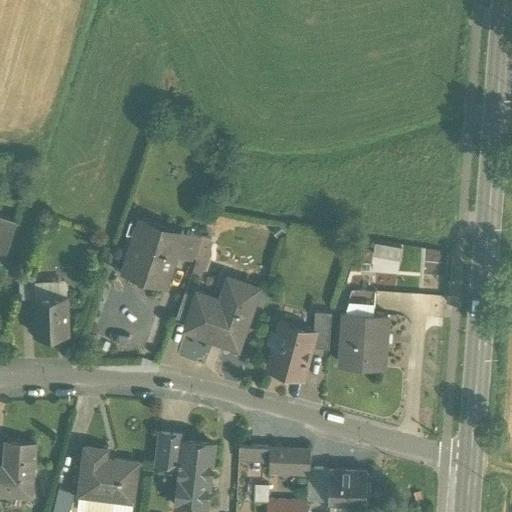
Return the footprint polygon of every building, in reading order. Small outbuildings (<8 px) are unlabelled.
[(17,221),(0,215),(0,261),(3,263),(17,221)] [(155,243),(136,236),(124,271),(166,285),(176,256),(175,256),(180,238),(159,231),(155,243)] [(203,238),(182,231),(180,238),(175,256),(176,256),(194,262),(203,238)] [(35,273),(20,273),(20,297),(34,297),(36,297),(35,273)] [(221,301),(199,293),(187,328),(238,345),(257,288),(229,278),(221,301)] [(65,282),(40,283),(40,296),(65,296),(65,282)] [(376,291),(352,289),(344,311),(374,314),(376,291)] [(36,297),(34,297),(35,334),(68,333),(67,296),(65,296),(40,296),(36,297)] [(332,312),(315,311),(314,329),(315,330),(311,347),(329,348),(332,312)] [(374,314),(344,311),(340,363),(384,366),(388,315),(374,314)] [(314,329),(281,320),(278,329),(271,327),(266,343),(274,345),(268,367),(303,376),(311,347),(315,330),(314,329)] [(185,435),(158,432),(154,469),(180,472),(184,439),(185,439),(185,435)] [(37,441),(5,439),(3,463),(0,463),(0,494),(33,496),(37,441)] [(185,439),(184,439),(180,472),(176,505),(206,508),(214,442),(185,439)] [(138,460),(106,455),(107,447),(85,444),(79,492),(133,499),(138,460)] [(270,447),(241,445),(240,460),(269,462),(270,447)] [(311,449),(270,447),(269,462),(269,466),(310,467),(310,466),(311,449)] [(330,467),(310,466),(310,467),(308,499),(329,500),(330,467)] [(366,469),(330,467),(329,500),(329,501),(365,502),(366,469)] [(69,511),(75,490),(59,486),(52,511),(69,511)] [(307,511),(308,500),(268,498),(266,511),(307,511)]
